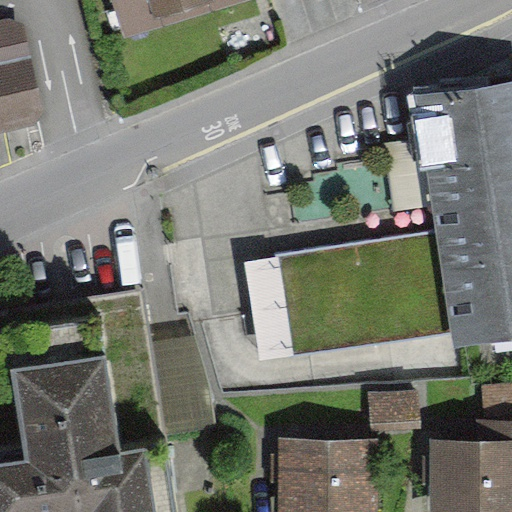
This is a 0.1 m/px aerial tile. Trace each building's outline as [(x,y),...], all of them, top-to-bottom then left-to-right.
[(116,0),(128,37),(249,0),(116,0)] [(0,133),(47,122),(17,17),(0,20),(0,133)] [(511,90),(414,104),(431,231),(243,256),(257,360),(511,326),(511,90)] [(175,511),(143,305),(0,327),(0,511),(175,511)] [(511,384),(483,386),(486,414),(511,412),(511,384)] [(417,391),(370,393),(371,421),(418,419),(417,391)] [(511,511),(511,431),(426,434),(428,511),(511,511)] [(371,511),(372,436),(281,435),(280,511),(371,511)]
